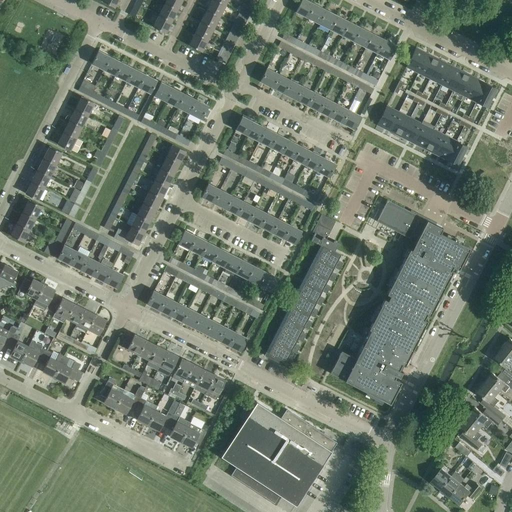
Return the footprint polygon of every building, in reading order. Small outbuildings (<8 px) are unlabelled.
[(217,0),(211,0),(207,9),(219,16),(225,4),(217,0)] [(307,17),(314,4),(305,0),(300,0),(296,11),(307,17)] [(165,1),(160,12),(172,18),(177,7),(165,1)] [(236,10),(240,11),(248,16),(254,4),(249,1),(248,4),(244,3),(242,7),(238,5),(236,10)] [(129,14),(134,17),(140,6),(135,3),(129,14)] [(319,23),(325,10),(314,4),(307,17),(319,23)] [(207,9),(201,21),(213,27),(219,16),(207,9)] [(331,28),(337,16),(325,10),(319,23),(331,28)] [(234,23),(242,27),(248,16),(240,11),(234,23)] [(157,17),(153,26),(165,32),(172,18),(160,12),(157,17)] [(342,34),(349,22),(337,16),(331,28),(342,34)] [(201,21),(195,32),(207,39),(213,27),(201,21)] [(354,40),(360,28),(349,22),(342,34),(354,40)] [(228,35),(236,39),(242,27),(234,23),(228,35)] [(360,28),(354,40),(364,46),(366,46),(372,34),(360,28)] [(189,44),(201,51),(206,42),(207,39),(195,32),(189,44)] [(282,38),(294,43),(296,38),(285,33),(282,38)] [(366,46),(377,52),(384,39),(372,34),(366,46)] [(226,48),(231,51),(236,39),(228,35),(222,46),(226,48)] [(317,55),(329,61),(331,56),(327,54),(329,51),(325,49),(331,38),(327,36),(327,37),(327,38),(324,45),(323,45),(323,44),(317,55)] [(296,38),(294,43),(305,49),(308,44),(305,43),(298,39),(296,38)] [(377,52),(389,58),(395,45),(384,39),(377,52)] [(277,46),(289,52),(292,47),(280,41),(277,46)] [(308,44),(305,49),(317,55),(320,50),(317,49),(315,48),(308,44)] [(289,52),(301,58),(303,53),(292,47),(289,52)] [(415,47),(405,66),(418,72),(427,53),(415,47)] [(219,60),(225,62),(231,51),(226,48),(222,56),(218,54),(216,58),(219,60)] [(329,61),(340,67),(343,62),(338,60),(340,57),(335,55),(338,50),(335,49),(332,56),(331,56),(329,61)] [(92,63),(103,69),(110,56),(98,51),(92,63)] [(301,58),(312,64),(315,59),(303,53),(301,58)] [(427,53),(418,72),(429,78),(439,59),(427,53)] [(103,69),(115,75),(121,62),(110,56),(103,69)] [(347,64),(358,69),(360,63),(349,58),(347,64)] [(312,64),(324,70),(326,65),(315,59),(312,64)] [(439,59),(429,78),(440,84),(450,65),(439,59)] [(115,75),(127,81),(133,68),(121,62),(115,75)] [(340,67),(352,73),(355,68),(343,62),(340,67)] [(324,70),(335,76),(338,71),(326,65),(324,70)] [(450,65),(441,84),(452,90),(462,71),(450,65)] [(127,81),(139,87),(145,74),(133,68),(127,81)] [(260,80),(272,86),(278,74),(266,68),(260,80)] [(352,73),(364,79),(366,74),(355,68),(352,73)] [(335,76),(347,82),(350,77),(338,71),(335,76)] [(462,71),(452,90),(464,96),(473,76),(462,71)] [(139,87),(150,93),(152,89),(157,80),(145,74),(139,87)] [(272,86),(283,92),(290,80),(278,74),(272,86)] [(364,79),(375,85),(376,85),(378,80),(366,74),(364,79)] [(473,76),(464,96),(475,101),(485,82),(473,76)] [(347,82),(359,88),(361,83),(350,77),(347,82)] [(78,90),(90,96),(92,91),(95,86),(83,79),(78,90)] [(283,92),(295,98),(301,86),(290,80),(283,92)] [(154,95),(166,101),(172,88),(160,82),(154,95)] [(485,82),(476,102),(487,107),(496,88),(485,82)] [(359,88),(370,95),(373,89),(361,83),(359,88)] [(295,98),(307,104),(313,92),(301,86),(295,98)] [(166,101),(178,107),(184,94),(172,88),(166,101)] [(90,96),(101,102),(104,97),(92,91),(90,96)] [(307,104),(318,110),(325,97),(313,92),(307,104)] [(178,107),(189,112),(196,100),(184,94),(178,107)] [(81,96),(75,108),(88,114),(94,102),(81,96)] [(101,102),(113,108),(116,103),(104,97),(101,102)] [(318,110),(330,116),(336,103),(325,97),(318,110)] [(192,114),(201,118),(208,106),(196,100),(189,112),(192,114)] [(113,108),(125,114),(127,109),(116,103),(113,108)] [(330,116),(342,122),(348,109),(336,103),(330,116)] [(386,105),(376,124),(389,130),(398,111),(386,105)] [(125,114),(135,120),(138,114),(135,113),(136,109),(129,106),(127,109),(125,114)] [(75,108),(69,120),(82,126),(88,114),(75,108)] [(348,109),(342,122),(353,128),(360,115),(348,109)] [(389,130),(400,136),(410,117),(398,111),(389,130)] [(140,122),(152,128),(155,122),(150,120),(153,116),(145,112),(140,122)] [(118,115),(112,127),(117,129),(123,118),(118,115)] [(247,134),(254,122),(242,116),(235,128),(247,134)] [(410,117),(400,136),(412,142),(421,122),(410,117)] [(69,120),(63,131),(76,138),(76,137),(81,127),(82,126),(69,120)] [(152,128),(164,134),(167,128),(155,122),(152,128)] [(259,140),(265,128),(254,122),(247,134),(259,140)] [(421,122),(412,142),(423,148),(433,128),(421,123),(421,122)] [(112,127),(107,139),(111,141),(117,129),(112,127)] [(135,130),(146,136),(148,132),(137,127),(135,130)] [(164,134),(176,139),(178,134),(167,128),(164,134)] [(270,146),(277,134),(265,128),(259,140),(270,146)] [(433,129),(423,148),(435,153),(444,134),(433,129)] [(57,143),(66,148),(70,149),(76,138),(63,131),(57,143)] [(151,134),(145,145),(150,148),(156,136),(151,134)] [(176,139),(187,145),(190,140),(178,134),(176,139)] [(282,152),(289,140),(277,134),(270,146),(282,152)] [(445,134),(435,153),(446,159),(456,140),(448,136),(445,134)] [(107,139),(101,150),(106,153),(111,141),(107,139)] [(294,158),(300,146),(289,140),(282,152),(294,158)] [(456,140),(447,159),(457,165),(467,146),(456,140)] [(166,156),(179,162),(185,150),(172,144),(166,156)] [(145,145),(139,157),(144,159),(150,148),(145,145)] [(43,157),(55,163),(61,152),(49,146),(43,157)] [(305,164),(312,152),(300,146),(294,158),(305,164)] [(93,155),(97,157),(95,162),(100,164),(106,153),(101,150),(97,148),(93,155)] [(223,154),(234,160),(237,154),(225,148),(223,154)] [(317,170),(324,158),(312,152),(305,164),(317,170)] [(234,160),(246,166),(248,160),(237,154),(234,160)] [(160,167),(173,174),(179,162),(166,156),(160,167)] [(37,169),(49,175),(55,163),(43,157),(37,169)] [(133,168),(138,171),(144,159),(139,157),(133,168)] [(230,168),(232,163),(221,157),(218,162),(230,168)] [(271,164),(277,167),(280,161),(274,158),(271,164)] [(317,170),(329,176),(335,164),(324,158),(317,170)] [(246,166),(258,172),(260,166),(248,160),(246,166)] [(242,174),(244,169),(232,163),(230,168),(242,174)] [(258,172),(269,177),(272,172),(260,166),(258,172)] [(92,167),(86,179),(91,182),(97,170),(92,167)] [(154,179),(167,185),(173,174),(160,167),(154,179)] [(133,183),(133,182),(138,171),(133,168),(127,180),(133,183)] [(31,181),(43,187),(49,175),(37,169),(31,181)] [(252,180),(253,180),(256,175),(244,169),(242,174),(246,177),(244,181),(250,184),(252,180)] [(269,177),(281,183),(284,178),(272,172),(269,177)] [(253,180),(265,186),(267,181),(256,175),(253,180)] [(281,183),(293,189),(295,184),(284,178),(281,183)] [(86,179),(80,191),(85,193),(91,182),(86,179)] [(148,191),(161,197),(167,185),(154,179),(148,191)] [(121,192),(127,194),(128,192),(131,194),(134,188),(142,192),(144,188),(133,182),(133,183),(127,180),(121,192)] [(25,193),(37,199),(43,187),(31,181),(25,193)] [(265,186),(276,192),(279,187),(267,181),(265,186)] [(201,196),(213,202),(219,189),(208,183),(201,196)] [(293,189),(304,195),(307,190),(295,184),(293,189)] [(276,192),(288,198),(291,193),(279,187),(276,192)] [(213,202),(225,208),(231,195),(219,189),(213,202)] [(304,195),(316,201),(319,196),(307,190),(304,195)] [(80,191),(74,203),(79,205),(85,193),(80,191)] [(143,202),(155,209),(161,197),(148,191),(143,202)] [(115,203),(121,206),(127,194),(121,192),(115,203)] [(288,198),(300,204),(302,199),(291,193),(288,198)] [(225,208),(236,214),(243,201),(231,195),(225,208)] [(28,199),(22,211),(35,217),(41,205),(28,199)] [(300,204),(311,210),(313,205),(302,199),(300,204)] [(341,350),(330,372),(390,402),(401,381),(394,377),(396,374),(399,376),(401,371),(398,369),(401,363),(404,364),(453,270),(451,269),(452,266),(458,269),(469,247),(440,232),(442,227),(426,219),(387,199),(376,220),(415,240),(413,244),(414,244),(411,249),(409,248),(386,292),(386,293),(389,294),(387,299),(384,297),(384,298),(368,328),(370,329),(356,357),(351,354),(341,350)] [(236,214),(248,219),(254,207),(243,201),(236,214)] [(137,214),(149,220),(155,209),(143,202),(137,214)] [(74,203),(68,214),(73,217),(79,205),(74,203)] [(115,203),(109,215),(115,218),(121,206),(115,203)] [(248,219),(260,225),(266,213),(254,207),(248,219)] [(22,211),(16,223),(29,229),(35,217),(22,211)] [(260,225),(271,231),(278,219),(266,213),(260,225)] [(131,226),(143,232),(149,220),(137,214),(131,226)] [(321,214),(312,232),(322,236),(327,238),(335,221),(321,214)] [(103,227),(109,230),(111,225),(115,227),(119,220),(115,218),(109,215),(103,227)] [(60,230),(65,233),(71,221),(66,218),(60,230)] [(271,231),(283,237),(289,225),(278,219),(271,231)] [(10,234),(23,241),(29,229),(16,223),(10,234)] [(76,229),(84,234),(87,229),(75,223),(72,228),(73,228),(71,232),(74,233),(76,229)] [(289,225),(283,237),(295,243),(301,231),(289,225)] [(113,237),(126,244),(129,239),(138,244),(143,232),(131,226),(127,233),(117,228),(113,237)] [(84,234),(96,240),(98,235),(87,229),(84,234)] [(54,242),(59,245),(65,233),(60,230),(54,242)] [(189,248),(196,236),(184,230),(178,242),(189,248)] [(96,240),(104,244),(97,257),(100,260),(107,246),(110,240),(98,235),(96,240)] [(319,243),(262,353),(277,361),(279,358),(285,362),(340,254),(334,251),(334,250),(335,248),(338,242),(333,239),(332,241),(327,238),(322,236),(320,239),(313,235),(311,239),(319,243)] [(201,254),(207,242),(196,236),(189,248),(201,254)] [(44,251),(53,256),(59,245),(54,242),(50,239),(45,248),(36,243),(33,247),(43,252),(44,251)] [(122,247),(110,240),(107,246),(119,252),(122,247)] [(213,260),(219,248),(207,242),(201,254),(213,260)] [(57,257),(69,263),(75,250),(64,245),(57,257)] [(75,250),(69,263),(81,269),(87,256),(89,251),(80,246),(77,251),(75,250)] [(133,252),(122,247),(119,252),(131,258),(133,252)] [(224,266),(231,254),(219,248),(213,260),(224,266)] [(236,272),(242,260),(231,254),(224,266),(236,272)] [(81,269),(92,275),(99,262),(87,256),(81,269)] [(168,261),(180,267),(182,262),(170,256),(168,261)] [(248,278),(254,266),(242,260),(236,272),(248,278)] [(99,262),(92,275),(104,281),(111,268),(109,268),(100,263),(99,262)] [(180,267),(191,273),(194,268),(182,262),(180,267)] [(0,287),(1,288),(1,287),(11,285),(13,286),(16,282),(13,281),(18,271),(4,263),(0,271),(0,287)] [(175,276),(178,271),(166,265),(163,270),(175,276)] [(259,284),(266,272),(254,266),(248,278),(259,284)] [(111,268),(104,281),(116,287),(122,274),(111,268)] [(191,273),(203,279),(205,274),(194,268),(191,273)] [(175,276),(187,282),(189,277),(178,271),(175,276)] [(259,284),(271,290),(277,278),(266,272),(259,284)] [(203,279),(214,285),(217,280),(205,274),(203,279)] [(187,282),(198,288),(201,283),(189,277),(187,282)] [(24,278),(17,293),(17,294),(17,295),(18,295),(18,296),(19,296),(19,297),(20,297),(21,297),(22,297),(23,297),(25,293),(36,298),(43,283),(33,278),(31,281),(24,278)] [(214,285),(226,292),(229,287),(217,280),(214,285)] [(36,298),(33,304),(44,309),(45,308),(51,311),(53,306),(57,297),(52,295),(55,289),(43,283),(36,298)] [(198,288),(210,294),(212,289),(201,283),(198,288)] [(226,292),(238,298),(240,293),(229,287),(226,292)] [(210,294),(222,300),(224,295),(212,289),(210,294)] [(147,303),(158,309),(165,296),(153,290),(147,303)] [(238,298),(249,304),(252,299),(240,293),(238,298)] [(222,300),(233,306),(236,301),(224,295),(222,300)] [(158,309),(170,315),(176,302),(165,296),(158,309)] [(55,312),(53,317),(63,322),(65,317),(73,303),(62,297),(57,306),(54,312),(55,312)] [(249,304),(261,309),(263,305),(252,299),(249,304)] [(233,306),(245,312),(247,307),(236,301),(233,306)] [(170,315),(182,321),(188,308),(176,302),(170,315)] [(65,317),(76,323),(84,308),(73,303),(65,317)] [(245,312),(257,318),(259,313),(247,307),(245,312)] [(85,333),(87,328),(94,314),(84,308),(76,323),(74,327),(85,333)] [(182,321),(193,327),(200,314),(188,308),(182,321)] [(87,328),(89,329),(98,334),(106,319),(94,314),(87,328)] [(193,327),(205,333),(211,320),(200,314),(193,327)] [(30,329),(34,322),(28,319),(24,326),(30,329)] [(205,333),(217,338),(223,326),(211,320),(205,333)] [(0,347),(2,344),(7,346),(13,334),(16,328),(11,325),(8,330),(0,326),(0,347)] [(217,338),(228,344),(235,332),(223,326),(217,338)] [(64,339),(67,340),(69,336),(59,331),(57,335),(64,339)] [(235,332),(228,344),(240,350),(246,338),(235,332)] [(138,354),(145,339),(134,334),(133,336),(127,333),(121,345),(138,354)] [(19,336),(13,334),(7,346),(13,349),(10,355),(20,360),(27,346),(17,341),(19,336)] [(71,342),(78,346),(80,342),(69,336),(67,340),(71,342)] [(511,339),(510,337),(502,347),(511,355),(511,339)] [(149,360),(156,345),(145,339),(138,354),(149,360)] [(34,360),(39,363),(46,350),(41,347),(42,346),(31,340),(28,346),(27,346),(20,360),(32,366),(34,360)] [(78,346),(86,350),(88,346),(80,342),(78,346)] [(149,360),(147,363),(151,366),(157,369),(167,350),(156,345),(149,360)] [(501,371),(507,376),(511,380),(511,379),(511,371),(511,369),(511,362),(511,361),(511,355),(502,347),(494,357),(505,366),(501,371)] [(42,371),(53,376),(64,355),(59,353),(55,360),(49,358),(51,353),(46,350),(39,363),(45,366),(42,371)] [(167,350),(157,369),(158,370),(167,375),(168,374),(170,371),(173,365),(178,356),(167,350)] [(64,355),(53,376),(64,382),(67,377),(72,379),(80,364),(75,361),(71,368),(65,366),(69,358),(64,355)] [(172,376),(183,382),(192,363),(181,358),(172,376)] [(183,382),(193,387),(195,383),(203,368),(192,363),(183,382)] [(129,372),(131,368),(123,364),(121,368),(129,372)] [(131,368),(129,372),(136,376),(136,375),(140,377),(142,372),(139,371),(139,372),(137,371),(131,368)] [(195,383),(206,389),(214,374),(203,368),(195,383)] [(492,372),(484,382),(497,392),(500,388),(504,392),(509,386),(511,388),(511,380),(507,376),(503,381),(492,372)] [(204,393),(215,399),(223,383),(225,379),(214,374),(206,389),(204,393)] [(141,381),(149,385),(152,379),(145,375),(141,381)] [(108,378),(100,394),(106,397),(103,402),(114,407),(121,393),(124,389),(112,384),(112,383),(114,381),(108,378)] [(149,385),(154,387),(155,385),(157,386),(159,382),(152,379),(149,385)] [(480,402),(490,410),(494,414),(499,409),(494,405),(498,400),(494,396),(497,392),(484,382),(476,391),(484,397),(480,402)] [(170,388),(167,394),(174,398),(175,395),(178,392),(181,385),(177,383),(174,390),(170,388)] [(121,393),(114,407),(125,413),(128,408),(133,410),(144,390),(143,389),(144,387),(140,385),(139,387),(138,387),(134,394),(124,389),(121,393)] [(136,419),(147,424),(154,410),(143,404),(148,396),(142,393),(144,390),(133,410),(139,413),(136,419)] [(281,405),(296,413),(298,408),(283,400),(281,405)] [(280,417),(256,401),(220,456),(236,466),(230,474),(274,503),(279,494),(295,505),(337,442),(286,408),(280,417)] [(475,406),(466,417),(479,427),(483,422),(487,426),(491,420),(497,425),(501,420),(494,414),(490,410),(486,415),(475,406)] [(161,425),(166,427),(172,414),(167,411),(165,415),(154,410),(147,424),(158,430),(161,425)] [(169,435),(180,441),(189,423),(172,414),(166,427),(172,430),(169,435)] [(473,446),(477,449),(481,453),(485,447),(476,439),(480,434),(476,430),(479,427),(466,417),(459,425),(464,430),(460,435),(468,441),(473,446)] [(189,423),(180,441),(191,447),(194,441),(200,444),(206,431),(189,423)] [(458,442),(454,447),(466,456),(470,451),(458,442)] [(492,460),(499,465),(504,458),(497,453),(492,460)] [(472,461),(467,468),(471,471),(476,464),(472,461)] [(431,481),(440,488),(451,475),(447,472),(449,470),(443,465),(431,481)] [(449,498),(450,496),(461,483),(451,475),(440,488),(441,489),(439,491),(449,498)] [(461,483),(450,496),(460,504),(467,494),(472,498),(481,486),(477,483),(472,488),(467,484),(465,486),(461,483)] [(491,483),(489,490),(496,492),(498,485),(491,483)]
